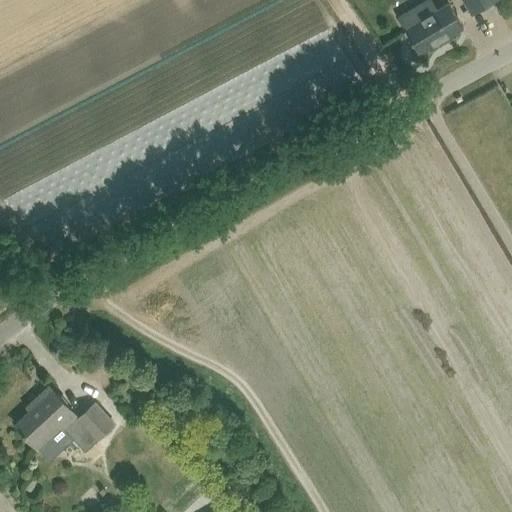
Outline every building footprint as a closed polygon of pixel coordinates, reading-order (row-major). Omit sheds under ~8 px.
[(463,0),(472,14),(495,0),(463,0)] [(399,18),(420,53),(463,27),(448,2),(419,20),(413,10),(399,18)] [(114,423),(108,417),(94,402),(78,417),(49,387),(34,400),(38,403),(16,424),(29,439),(38,448),(64,424),(86,449),(114,423)] [(114,456),(167,511),(211,511),(229,496),(154,418),(114,456)] [(213,511),(233,511),(224,502),(213,511)]
